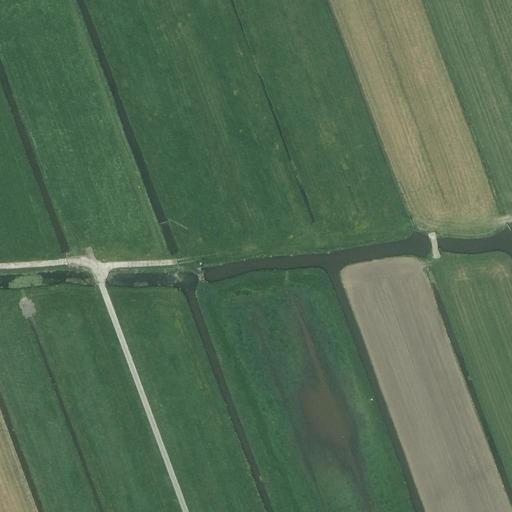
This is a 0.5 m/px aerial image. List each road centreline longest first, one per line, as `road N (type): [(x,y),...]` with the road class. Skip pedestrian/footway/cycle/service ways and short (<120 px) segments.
road 1 (track): [(511,223),(480,233),(412,225),(181,265),(0,269)]
road 2 (track): [(185,511),(97,268)]
